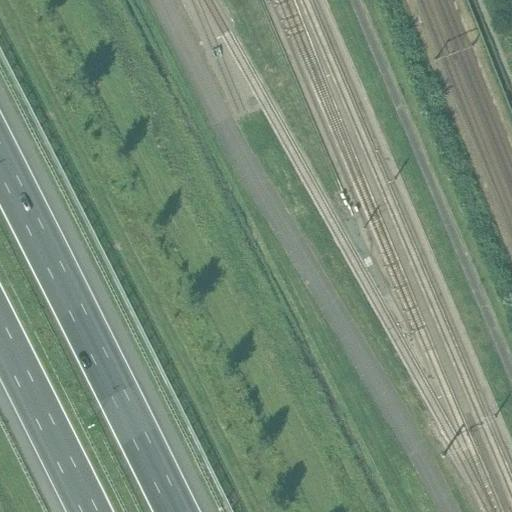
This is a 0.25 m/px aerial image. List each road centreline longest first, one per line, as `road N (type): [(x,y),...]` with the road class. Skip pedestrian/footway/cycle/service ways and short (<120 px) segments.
road 1 (track): [(318,511),(65,0)]
road 2 (motorway): [(191,511),(0,132)]
road 3 (motorway): [(0,337),(87,511)]
